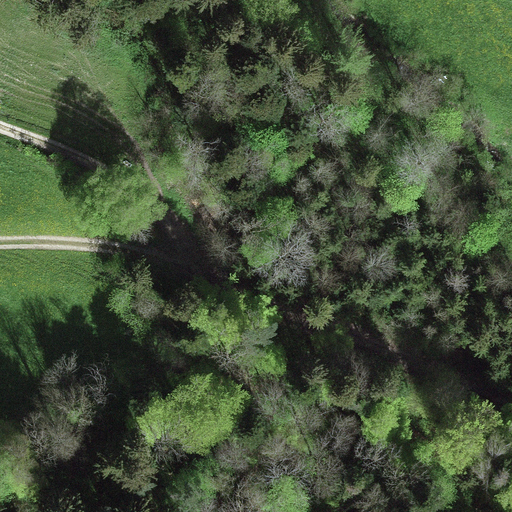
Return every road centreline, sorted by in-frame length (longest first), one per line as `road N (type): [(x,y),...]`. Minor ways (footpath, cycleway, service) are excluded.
road 1 (track): [(316,305),(511,406)]
road 2 (track): [(155,211),(95,138),(36,109),(0,102)]
road 3 (track): [(316,305),(155,211)]
road 4 (track): [(155,211),(88,233),(0,242)]
